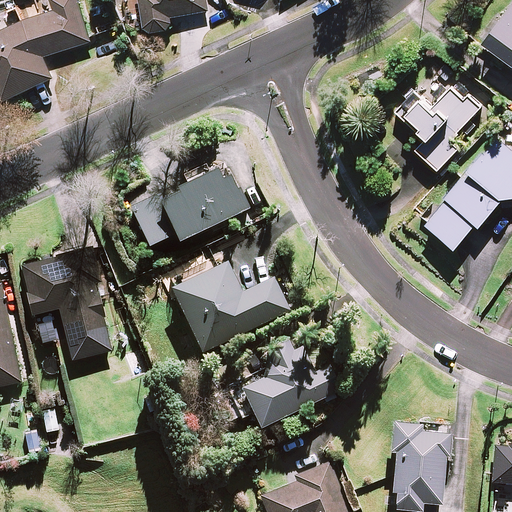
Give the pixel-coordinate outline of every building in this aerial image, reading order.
[(20,0),(19,1),(26,18),(0,27),(0,96),(54,76),(46,55),(92,37),(77,0),(55,0),(58,6),(40,13),(35,0),(20,0)] [(147,0),(148,1),(129,4),(132,21),(146,19),(148,27),(174,24),(172,13),(209,8),(207,0),(147,0)] [(511,3),(487,36),(511,56),(511,3)] [(485,103),(458,77),(436,100),(423,87),(402,109),(428,134),(417,145),(440,167),(461,145),(453,137),(485,103)] [(511,147),(500,137),(427,216),(459,245),(510,189),(511,190),(511,147)] [(179,230),(182,237),(249,206),(228,161),(161,191),(158,193),(154,185),(131,196),(152,242),(179,230)] [(111,350),(91,248),(25,261),(35,312),(62,307),(72,358),(111,350)] [(243,290),(231,260),(176,283),(202,346),(289,309),(275,276),(243,290)] [(0,384),(21,380),(1,284),(0,283),(0,384)] [(313,368),(298,335),(268,348),(276,366),(230,386),(243,415),(256,409),(263,423),(342,388),(330,361),(313,368)] [(62,428),(58,408),(44,411),(48,431),(62,428)] [(422,421),(396,418),(393,447),(399,448),(394,505),(424,508),(425,498),(442,500),(449,432),(422,429),(422,421)] [(41,432),(26,435),(29,451),(44,449),(41,432)] [(511,442),(496,442),(494,480),(511,481),(511,442)] [(350,511),(332,461),(297,474),(299,479),(262,493),(269,511),(350,511)]
